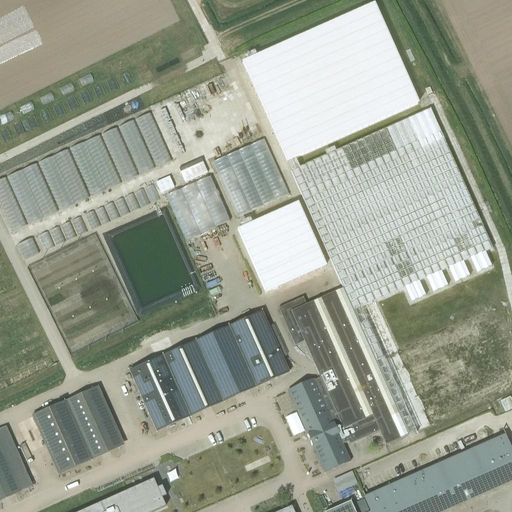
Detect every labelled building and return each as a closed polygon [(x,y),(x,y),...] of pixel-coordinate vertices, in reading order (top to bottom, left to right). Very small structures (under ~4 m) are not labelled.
[(373,5),(242,63),(243,65),(292,174),(297,171),(300,170),(294,159),(417,104),(373,5)] [(119,74),(124,86),(133,82),(128,70),(119,74)] [(91,76),(80,79),(82,86),(93,82),(91,76)] [(105,81),(110,92),(119,88),(114,77),(105,81)] [(91,87),(97,99),(106,94),(101,83),(91,87)] [(78,94),(84,105),(93,101),(87,89),(78,94)] [(65,100),(71,111),(79,107),(74,96),(65,100)] [(52,106),(57,118),(66,114),(61,102),(52,106)] [(38,113),(44,124),(53,120),(47,109),(38,113)] [(481,246),(488,242),(430,112),(300,170),(297,171),(292,174),(291,174),(342,289),(306,305),(302,298),(278,309),(294,346),(304,342),(320,378),(313,381),(313,380),(288,391),(301,422),(303,421),(309,435),(307,436),(309,441),(311,447),(314,446),(320,459),(318,460),(324,474),(349,462),(342,445),(348,442),(349,445),(378,431),(385,446),(423,429),(511,389),(511,354),(492,310),(398,352),(377,304),(372,294),(400,281),(410,303),(424,297),(414,275),(422,272),(432,294),(446,287),(436,266),(444,262),(454,284),(468,277),(458,256),(467,252),(476,274),(491,267),(481,246)] [(133,121),(155,169),(171,162),(150,114),(133,121)] [(25,119),(30,131),(39,127),(33,115),(25,119)] [(12,125),(17,137),(26,133),(20,121),(12,125)] [(117,128),(139,176),(155,169),(133,121),(117,128)] [(0,130),(0,135),(4,143),(13,139),(7,127),(0,130)] [(100,136),(122,184),(139,176),(117,128),(100,136)] [(84,143),(106,191),(122,184),(100,136),(84,143)] [(69,150),(90,198),(106,191),(84,143),(69,150)] [(53,157),(74,205),(90,198),(69,150),(53,157)] [(237,218),(289,195),(269,151),(217,175),(237,218)] [(37,164),(59,212),(74,205),(53,157),(37,164)] [(21,171),(43,219),(59,212),(37,164),(21,171)] [(6,178),(27,226),(43,219),(21,171),(6,178)] [(0,180),(0,207),(11,233),(27,226),(6,178),(0,180)] [(209,179),(165,199),(184,243),(229,223),(209,179)] [(145,188),(152,203),(161,199),(155,184),(145,188)] [(134,193),(140,208),(152,203),(145,188),(134,193)] [(123,198),(130,213),(140,208),(134,193),(123,198)] [(114,202),(120,217),(130,213),(123,198),(114,202)] [(103,207),(110,222),(120,217),(114,202),(103,207)] [(297,204),(238,231),(265,293),(325,267),(297,204)] [(95,211),(101,226),(110,222),(103,207),(95,211)] [(93,230),(101,226),(95,211),(86,215),(93,230)] [(71,221),(77,237),(88,232),(81,217),(71,221)] [(60,226),(66,242),(77,237),(71,221),(60,226)] [(49,230),(55,246),(66,242),(60,226),(49,230)] [(40,234),(46,250),(55,246),(49,230),(40,234)] [(17,244),(24,260),(38,253),(32,238),(17,244)] [(262,313),(129,372),(156,432),(181,420),(211,407),(235,396),(249,390),(259,386),(263,384),(270,380),(288,373),(262,313)] [(98,387),(65,401),(91,461),(100,457),(109,453),(118,449),(124,446),(98,387)] [(58,475),(91,461),(65,401),(32,416),(58,475)] [(437,511),(511,479),(511,452),(504,435),(363,497),(369,511),(437,511)] [(0,502),(22,492),(0,444),(0,502)] [(332,478),(336,490),(356,484),(351,472),(332,478)] [(236,477),(238,490),(248,488),(246,476),(236,477)] [(81,511),(154,511),(165,507),(161,499),(166,497),(163,492),(161,487),(157,489),(153,480),(81,511)] [(363,500),(353,505),(355,511),(365,511),(368,511),(363,500)] [(324,511),(355,511),(350,501),(337,507),(330,510),(324,511)]
